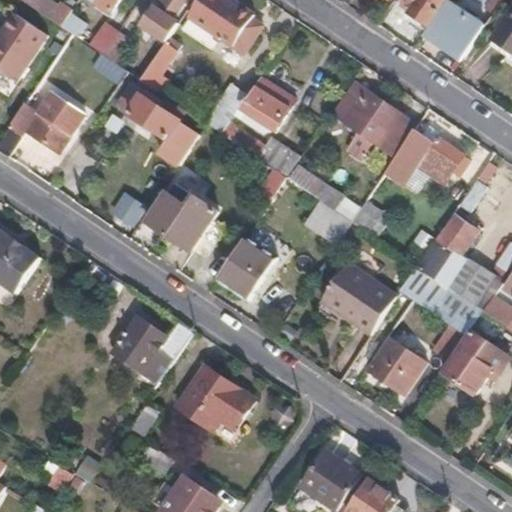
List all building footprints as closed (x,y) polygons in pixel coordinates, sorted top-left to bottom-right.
[(20,0),(51,20),(59,7),(48,0),(20,0)] [(88,0),(110,15),(120,0),(88,0)] [(172,36),(179,26),(173,22),(187,0),(166,0),(158,12),(154,9),(142,27),(156,37),(167,44),(172,36)] [(255,17),(228,0),(202,0),(182,31),(198,41),(206,29),(223,40),(222,41),(223,42),(224,41),(245,55),(263,28),(253,21),(255,17)] [(429,31),(448,3),(444,0),(409,0),(406,5),(414,10),(409,17),(413,20),(411,23),(422,31),(424,28),(429,31)] [(490,0),(485,9),(494,16),(504,0),(490,0)] [(62,27),(71,15),(73,11),(62,3),(59,7),(51,20),(62,27)] [(428,38),(463,62),(486,28),(450,4),(428,38)] [(511,13),(494,41),(511,53),(511,13)] [(62,27),(79,39),(88,27),(71,15),(62,27)] [(17,16),(3,35),(0,39),(0,71),(18,83),(49,37),(17,16)] [(104,56),(119,34),(106,25),(91,47),(104,56)] [(206,29),(198,41),(207,48),(213,40),(220,45),(222,41),(223,40),(206,29)] [(104,56),(117,65),(132,43),(119,34),(104,56)] [(142,82),(162,95),(170,82),(162,77),(184,44),(172,36),(167,44),(142,82)] [(244,111),(277,132),(297,102),(264,80),(244,111)] [(39,109),(47,90),(36,85),(28,105),(39,109)] [(165,159),(181,169),(201,139),(181,126),(181,125),(181,124),(158,109),(161,105),(132,85),(118,106),(131,114),(130,116),(170,142),(165,149),(165,159)] [(210,127),(222,136),(231,122),(248,96),(232,85),(206,124),(210,127)] [(353,88),(334,115),(360,132),(346,152),(362,163),(375,142),(397,157),(415,130),(418,126),(369,94),(367,97),(353,88)] [(0,145),(0,152),(9,159),(27,133),(61,156),(87,117),(53,93),(38,117),(26,109),(0,145)] [(161,105),(158,109),(181,124),(188,114),(165,98),(161,105)] [(287,179),(296,165),(301,159),(273,140),(268,147),(231,122),(222,136),(274,171),(287,179)] [(431,150),(436,144),(415,130),(397,157),(385,176),(405,189),(419,167),(414,164),(426,147),(431,150)] [(483,173),(485,170),(439,139),(436,144),(431,150),(426,147),(414,164),(419,167),(431,175),(447,185),(454,175),(473,188),(483,173)] [(337,213),(353,224),(359,214),(330,195),(333,190),(296,165),(287,179),(321,202),(337,213)] [(419,167),(405,189),(417,197),(431,175),(419,167)] [(272,202),(287,179),(274,171),(259,193),(272,202)] [(460,207),(467,212),(490,178),(483,173),(473,188),(460,207)] [(134,229),(149,208),(125,193),(112,214),(134,229)] [(168,195),(149,223),(194,253),(220,214),(197,198),(190,210),(168,195)] [(322,235),(337,213),(321,202),(306,224),(322,235)] [(353,224),(372,237),(387,216),(367,202),(359,214),(353,224)] [(436,241),(463,258),(485,224),(467,212),(460,207),(437,240),(436,241)] [(338,246),(353,224),(337,213),(322,235),(338,246)] [(403,257),(418,268),(436,241),(437,240),(421,229),(403,257)] [(15,246),(17,243),(0,231),(0,285),(18,298),(43,261),(23,248),(22,250),(15,246)] [(275,259),(248,240),(233,262),(261,280),(275,259)] [(484,312),(494,297),(504,283),(466,260),(463,258),(436,241),(418,268),(484,312)] [(233,262),(220,281),(238,293),(235,298),(246,305),(262,281),(261,280),(233,262)] [(373,336),(399,296),(349,262),(326,295),(352,313),(348,319),(373,336)] [(467,337),(484,312),(418,268),(401,293),(415,302),(467,337)] [(322,302),(348,319),(352,313),(326,295),(322,302)] [(511,309),(494,297),(484,312),(511,331),(511,309)] [(160,352),(176,362),(195,333),(180,323),(169,338),(140,318),(115,354),(151,379),(156,371),(150,367),(160,352)] [(477,395),(493,371),(500,374),(511,359),(490,345),(473,334),(446,374),(477,395)] [(421,406),(442,375),(389,339),(368,370),(421,406)] [(222,439),(230,428),(244,438),(264,409),(214,375),(187,415),(222,439)] [(295,423),(291,406),(270,411),(274,428),(295,423)] [(176,458),(154,445),(145,460),(166,473),(176,458)] [(336,511),(340,511),(342,510),(366,475),(329,450),(302,489),(336,511)] [(186,478),(162,511),(219,511),(223,507),(203,494),(205,491),(186,478)] [(393,511),(402,500),(372,481),(351,511),(345,511),(342,510),(340,511),(393,511)]
